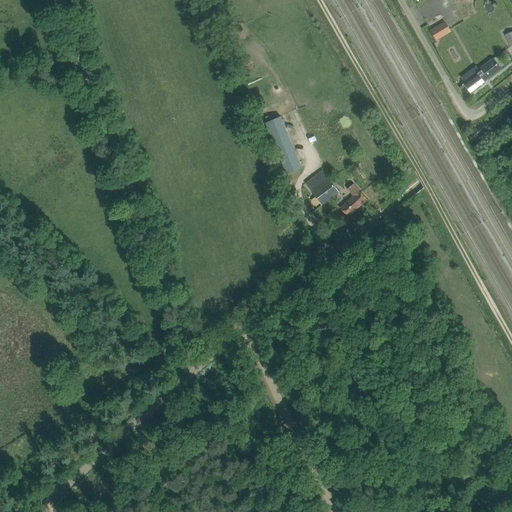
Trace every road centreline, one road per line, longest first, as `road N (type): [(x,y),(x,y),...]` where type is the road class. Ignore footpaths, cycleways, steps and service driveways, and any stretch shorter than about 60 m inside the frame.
road 1 (unclassified): [(198,367),(323,256),(511,110)]
road 2 (unclassified): [(198,367),(58,0)]
road 3 (unclassified): [(31,511),(198,367)]
road 4 (track): [(334,511),(243,326)]
road 5 (unclassified): [(511,85),(486,111),(461,106),(400,0)]
